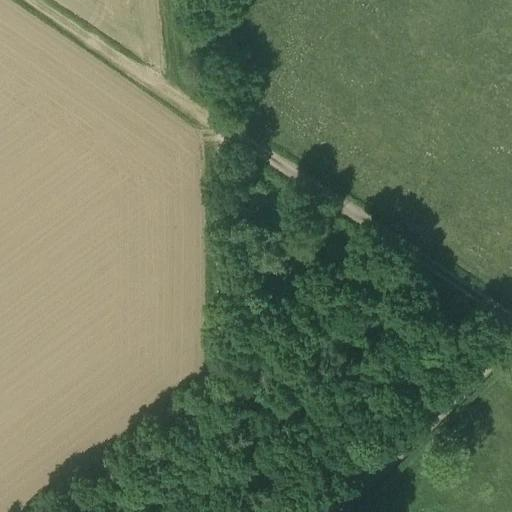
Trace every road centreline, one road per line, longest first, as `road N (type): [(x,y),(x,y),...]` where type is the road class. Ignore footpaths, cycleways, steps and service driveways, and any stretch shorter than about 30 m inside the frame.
road 1 (track): [(511,313),(34,0)]
road 2 (unclassified): [(335,511),(511,342)]
